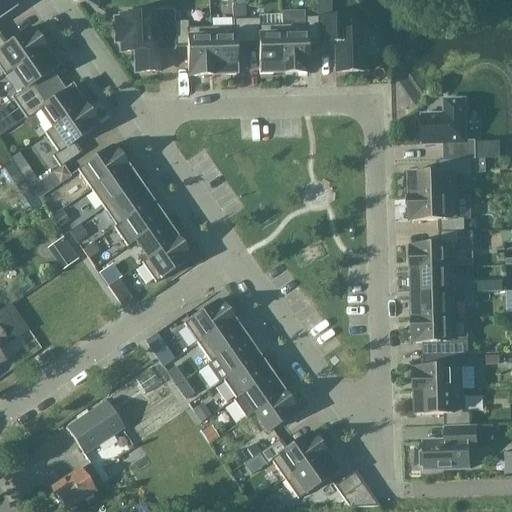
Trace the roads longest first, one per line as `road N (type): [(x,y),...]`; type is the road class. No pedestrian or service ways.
road 1 (residential): [(230,255),(382,488),(375,104),(123,108)]
road 2 (residential): [(0,412),(230,255)]
road 3 (residential): [(230,255),(123,108)]
road 4 (residential): [(123,108),(49,0)]
